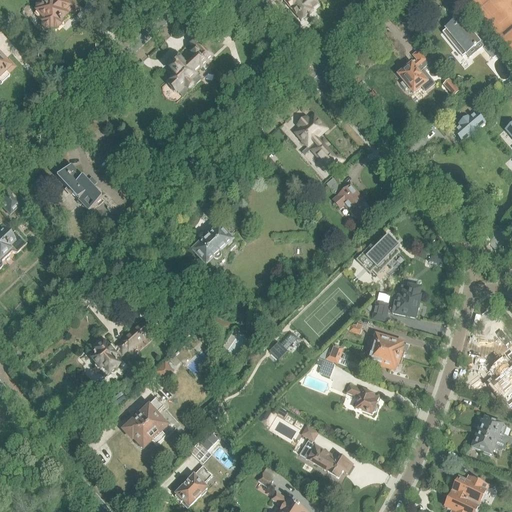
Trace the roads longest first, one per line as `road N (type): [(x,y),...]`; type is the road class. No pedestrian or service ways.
road 1 (residential): [(0,366),(321,71)]
road 2 (residential): [(0,173),(184,0)]
road 3 (residential): [(471,244),(321,71)]
road 4 (residential): [(390,511),(440,403),(468,300)]
road 5 (tertiary): [(0,390),(102,511)]
